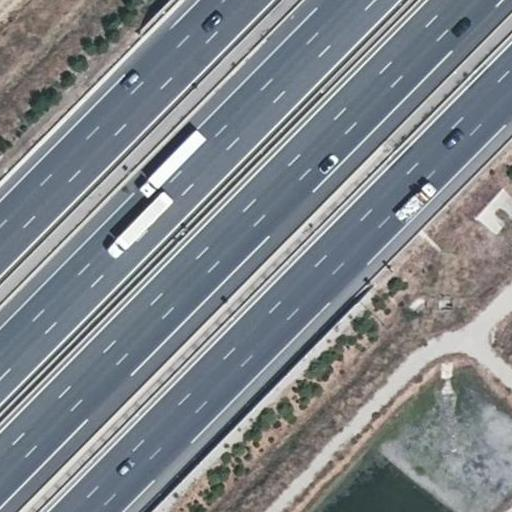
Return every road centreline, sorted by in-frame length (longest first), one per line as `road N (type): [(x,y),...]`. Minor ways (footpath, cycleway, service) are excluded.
road 1 (motorway): [(0,472),(464,0)]
road 2 (motorway): [(85,511),(511,79)]
road 3 (motorway): [(363,0),(0,362)]
road 4 (motorway): [(237,0),(0,239)]
road 5 (track): [(470,337),(444,343),(403,377),(275,511)]
road 6 (track): [(0,93),(91,0)]
